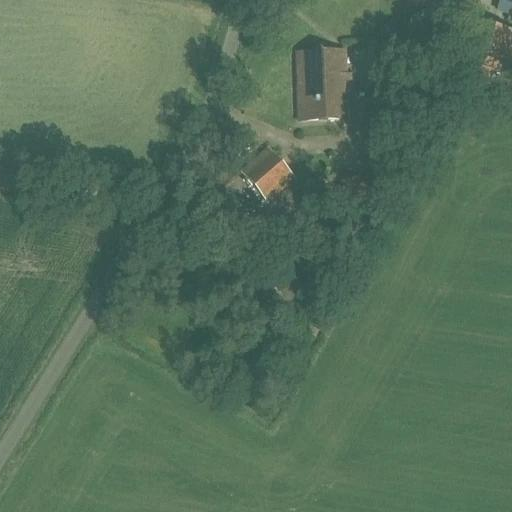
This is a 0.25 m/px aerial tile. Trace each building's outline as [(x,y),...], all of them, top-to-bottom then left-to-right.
[(511,0),(501,0),(497,12),(511,16),(511,0)] [(508,74),(511,61),(511,31),(463,18),(451,57),(508,74)] [(353,74),(345,75),(344,51),(296,53),(299,121),(347,119),(346,98),(354,98),(353,74)] [(437,59),(410,60),(410,76),(437,74),(437,59)] [(268,201),(292,179),(267,151),(242,172),(268,201)] [(349,217),(377,210),(370,183),(360,185),(358,178),(341,183),(349,217)]
